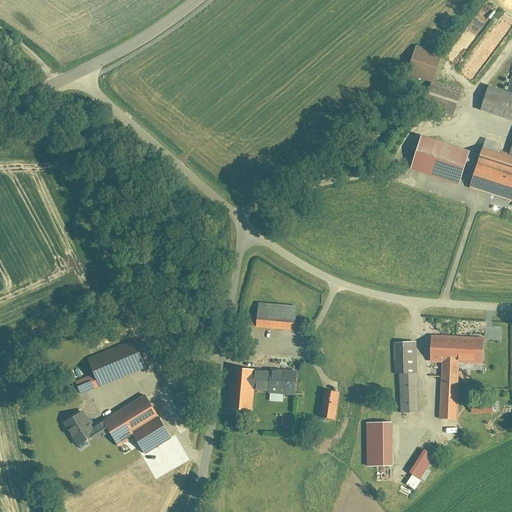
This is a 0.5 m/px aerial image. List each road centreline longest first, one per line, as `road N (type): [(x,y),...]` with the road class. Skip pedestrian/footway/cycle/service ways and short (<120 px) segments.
road 1 (unknown): [(227,227),(210,369),(165,371),(150,385),(200,476)]
road 2 (residential): [(188,511),(205,464),(244,227)]
road 3 (residential): [(244,227),(348,285),(393,298),(511,309)]
road 4 (residential): [(77,74),(244,227)]
road 5 (tertiary): [(194,0),(77,74)]
